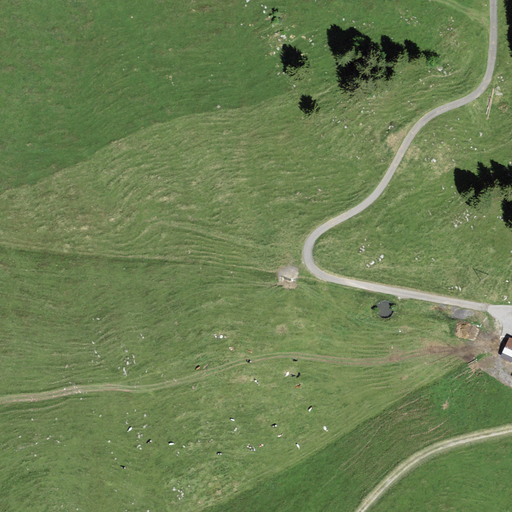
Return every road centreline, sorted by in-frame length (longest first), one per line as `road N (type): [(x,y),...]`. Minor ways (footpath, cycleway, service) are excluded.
road 1 (track): [(493,0),(490,66),(479,90),(418,126),(370,200),(323,228),(307,254),(330,278),(511,309)]
road 2 (track): [(511,431),(447,444),(414,461),(362,511)]
